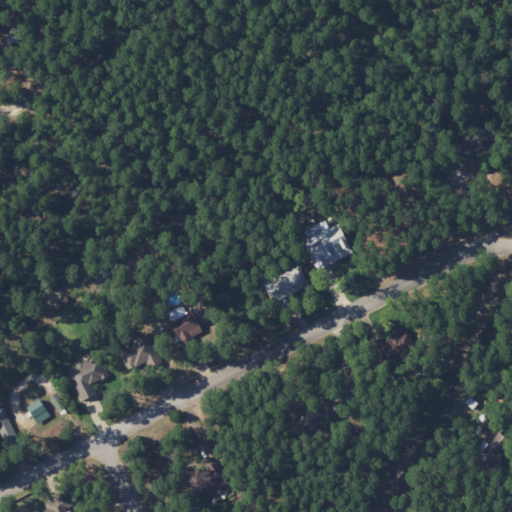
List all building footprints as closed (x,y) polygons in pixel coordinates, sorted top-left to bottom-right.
[(300,232),(319,269),(352,252),(337,223),(328,228),(324,220),(300,232)] [(267,285),(273,300),(306,286),(300,271),(267,285)] [(199,305),(185,312),(184,310),(168,318),(184,350),(194,345),(190,337),(210,327),(199,305)] [(117,349),(127,371),(146,362),(148,367),(161,362),(149,335),(117,349)] [(82,401),(95,395),(90,385),(107,377),(97,356),(67,372),(82,401)] [(27,407),(37,424),(50,416),(40,399),(27,407)] [(0,436),(3,443),(16,436),(3,408),(0,409),(0,436)]
